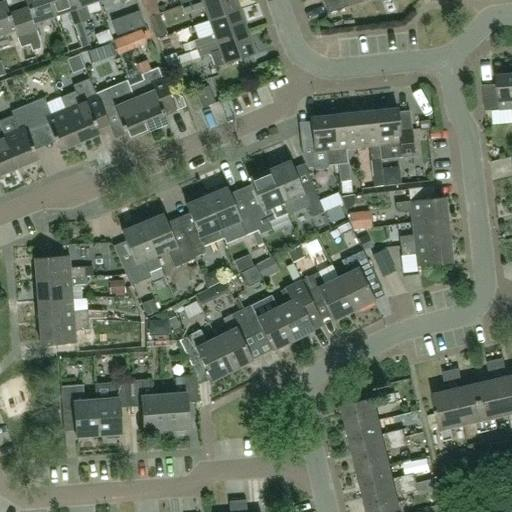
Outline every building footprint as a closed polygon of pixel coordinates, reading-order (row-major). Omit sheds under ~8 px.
[(16,40),(26,36),(17,11),(8,15),(2,0),(0,0),(0,35),(13,31),(16,40)] [(33,26),(55,18),(48,0),(23,0),(27,8),(17,11),(26,36),(36,33),(33,26)] [(81,23),(72,0),(48,0),(55,18),(68,13),(73,26),(81,23)] [(84,8),(98,3),(97,0),(72,0),(81,23),(89,21),(84,8)] [(159,0),(144,0),(147,10),(161,8),(159,0)] [(234,0),(202,0),(181,8),(184,17),(203,10),(208,23),(239,12),(234,0)] [(321,0),(327,16),(371,0),(321,0)] [(239,12),(208,23),(213,36),(193,43),(196,51),(246,33),(239,12)] [(81,23),(74,26),(82,48),(89,45),(81,23)] [(120,51),(137,43),(132,33),(115,41),(120,51)] [(254,54),(246,33),(196,51),(199,59),(210,55),(215,68),(254,54)] [(139,73),(152,68),(148,56),(135,61),(139,73)] [(175,112),(167,94),(156,69),(140,77),(141,81),(128,87),(147,133),(168,124),(165,117),(175,112)] [(498,85),(483,87),(485,111),(500,109),(500,110),(511,109),(511,74),(497,75),(498,85)] [(108,126),(106,119),(99,105),(95,95),(89,80),(72,88),(74,94),(59,100),(64,111),(65,110),(79,144),(99,135),(97,130),(108,126)] [(99,105),(106,119),(117,114),(129,140),(147,133),(128,87),(113,93),(111,88),(95,95),(99,105)] [(201,109),(214,104),(207,87),(194,92),(201,109)] [(79,144),(65,110),(64,111),(50,116),(43,99),(26,106),(37,131),(47,126),(58,152),(79,144)] [(11,117),(0,121),(0,131),(16,169),(37,161),(26,135),(37,131),(26,106),(9,113),(11,117)] [(396,108),(374,111),(380,160),(414,156),(411,129),(399,130),(396,108)] [(176,113),(185,135),(197,131),(188,109),(176,113)] [(357,148),(369,147),(371,161),(380,160),(374,111),(353,113),(357,148)] [(348,165),(348,164),(346,149),(357,148),(353,113),(332,116),(338,166),(348,165)] [(310,118),(313,142),(301,143),(302,155),(307,170),(312,169),(315,171),(325,169),(329,167),(338,166),(332,116),(310,118)] [(0,176),(16,169),(0,131),(0,176)] [(289,162),(269,170),(283,204),(287,214),(308,205),(312,217),(323,212),(319,201),(311,183),(300,188),(292,168),(289,162)] [(283,204),(269,170),(247,179),(258,204),(248,209),(257,231),(258,235),(271,230),(268,223),(277,219),(287,214),(283,204)] [(246,236),(257,231),(248,209),(237,213),(226,188),(205,197),(219,230),(223,238),(225,244),(246,236)] [(219,230),(205,197),(203,198),(202,197),(198,195),(189,199),(187,203),(188,204),(185,205),(196,230),(185,235),(188,242),(194,257),(205,252),(203,246),(223,238),(219,230)] [(411,211),(412,223),(446,219),(443,197),(397,202),(398,212),(411,211)] [(331,223),(344,218),(339,205),(326,211),(331,223)] [(373,229),(373,211),(354,211),(354,229),(373,229)] [(141,223),(155,256),(168,251),(175,267),(195,259),(194,257),(188,242),(175,247),(162,214),(141,223)] [(401,246),(448,240),(446,219),(412,223),(414,235),(400,237),(401,246)] [(123,231),(121,231),(125,240),(135,264),(124,269),(131,286),(134,284),(151,277),(149,272),(160,268),(155,256),(141,223),(140,223),(135,221),(125,225),(123,231)] [(448,240),(401,246),(402,255),(416,253),(417,265),(451,261),(448,240)] [(372,255),(383,277),(395,271),(384,249),(372,255)] [(347,272),(338,277),(354,310),(374,300),(365,281),(375,275),(363,250),(341,261),(347,272)] [(35,279),(85,276),(84,265),(70,266),(69,255),(33,258),(35,279)] [(294,285),(302,281),(293,264),(286,268),(294,285)] [(302,281),(314,306),(324,301),(334,320),(354,310),(338,277),(332,266),(311,276),(302,281)] [(85,276),(35,279),(36,301),(73,299),(72,287),(85,286),(85,276)] [(302,281),(294,285),(280,292),(286,303),(277,307),(294,340),(314,330),(313,329),(323,324),(314,306),(302,281)] [(206,304),(214,318),(240,304),(232,289),(206,304)] [(294,340),(277,307),(271,295),(241,311),(253,336),(263,331),(273,351),(294,340)] [(73,299),(36,301),(38,323),(88,319),(87,309),(73,310),(73,299)] [(216,338),(232,371),(253,360),(243,341),(253,336),(241,311),(223,319),(229,331),(216,338)] [(88,319),(38,323),(39,345),(76,342),(75,330),(88,329),(88,319)] [(212,381),(232,371),(216,338),(207,343),(201,331),(180,342),(192,366),(202,361),(212,381)] [(498,371),(505,370),(503,359),(496,361),(498,371)] [(491,373),(498,371),(496,361),(488,362),(491,373)] [(451,371),(454,382),(461,380),(458,370),(451,371)] [(446,383),(454,382),(451,371),(444,373),(446,383)] [(511,375),(434,394),(442,431),(443,430),(446,441),(454,439),(452,429),(477,423),(480,432),(498,428),(496,419),(511,415),(511,375)] [(198,402),(197,377),(175,378),(177,394),(164,395),(166,430),(174,430),(174,432),(177,435),(184,434),(187,431),(186,429),(189,429),(187,403),(198,402)] [(166,430),(164,395),(152,395),(151,380),(129,381),(130,407),(142,407),(144,432),(166,430)] [(120,438),(119,433),(122,433),(120,408),(130,407),(129,381),(95,384),(96,399),(99,435),(107,434),(108,439),(120,438)] [(99,435),(96,399),(86,400),(85,385),(61,387),(63,413),(75,412),(76,436),(99,435)] [(349,428),(380,421),(377,407),(397,402),(394,393),(344,405),(349,428)] [(380,421),(349,428),(354,450),(405,438),(403,430),(383,434),(380,421)] [(405,438),(354,450),(359,472),(389,465),(386,452),(407,447),(405,438)] [(389,465),(359,472),(364,494),(414,483),(412,474),(393,479),(389,465)] [(414,483),(364,494),(368,511),(391,511),(399,510),(396,496),(416,491),(414,483)] [(246,511),(246,501),(229,502),(230,511),(246,511)]
